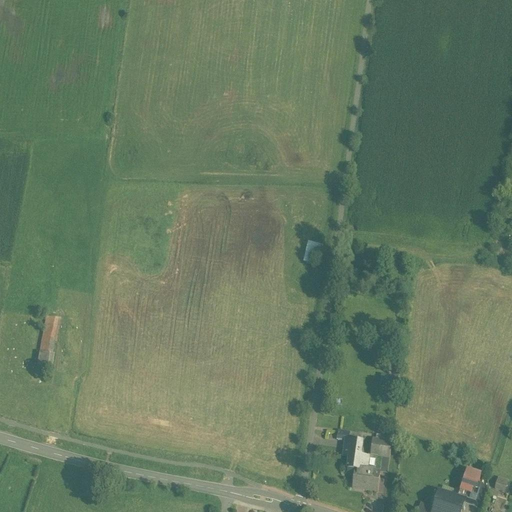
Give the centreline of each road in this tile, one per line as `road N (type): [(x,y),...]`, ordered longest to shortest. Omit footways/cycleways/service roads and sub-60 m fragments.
road 1 (unclassified): [(300,510),(369,0)]
road 2 (tertiary): [(300,510),(0,438)]
